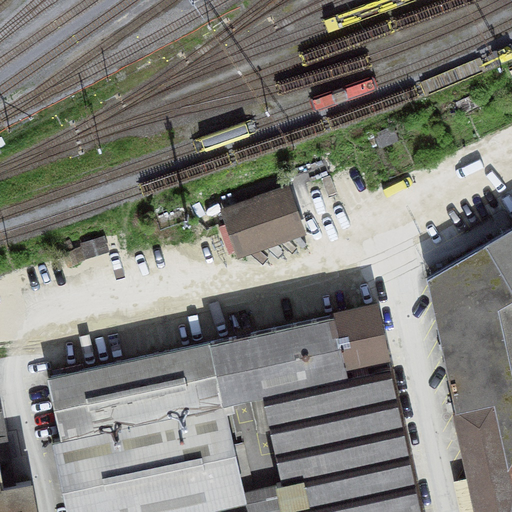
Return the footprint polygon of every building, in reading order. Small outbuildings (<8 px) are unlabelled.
[(286,189),(226,210),(240,251),(299,230),(286,189)] [(511,511),(511,226),(427,276),(477,511),(511,511)] [(334,245),(305,255),(310,269),(339,258),(334,245)] [(421,511),(390,366),(347,375),(344,362),(387,354),(376,304),(49,376),(62,436),(52,439),(68,511),(185,511),(244,499),(223,402),(262,393),(282,481),(276,483),(281,507),(286,506),(287,511),(421,511)] [(36,511),(30,480),(4,485),(3,482),(2,482),(0,470),(0,511),(36,511)] [(270,491),(247,495),(250,507),(273,502),(270,491)]
